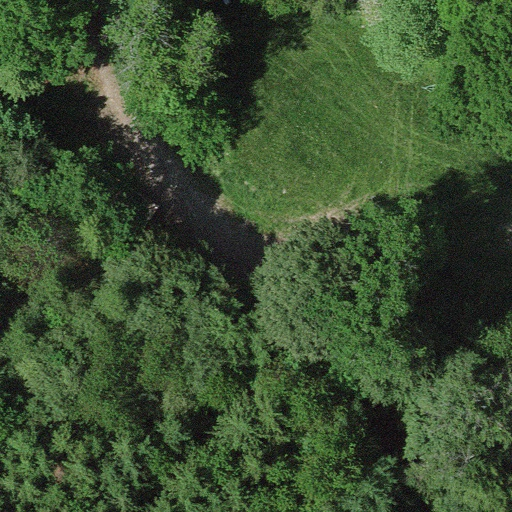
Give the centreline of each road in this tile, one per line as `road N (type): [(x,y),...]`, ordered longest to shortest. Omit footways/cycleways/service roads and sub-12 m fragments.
road 1 (track): [(93,0),(148,139),(312,352),(421,511)]
road 2 (track): [(241,264),(285,240),(511,207)]
